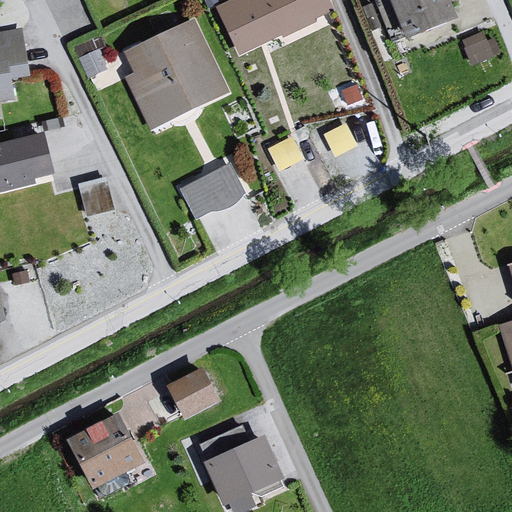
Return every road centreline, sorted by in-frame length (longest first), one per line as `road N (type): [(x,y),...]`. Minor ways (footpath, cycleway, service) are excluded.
road 1 (residential): [(0,381),(511,112)]
road 2 (residential): [(0,448),(511,186)]
